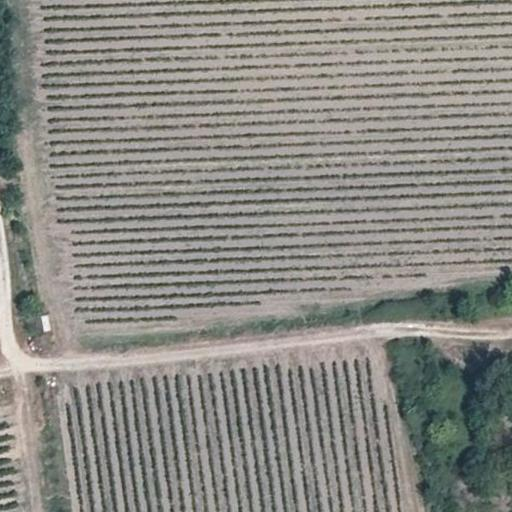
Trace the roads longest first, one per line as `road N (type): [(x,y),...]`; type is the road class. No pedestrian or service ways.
road 1 (track): [(0,373),(393,329),(511,333)]
road 2 (track): [(38,511),(0,273)]
